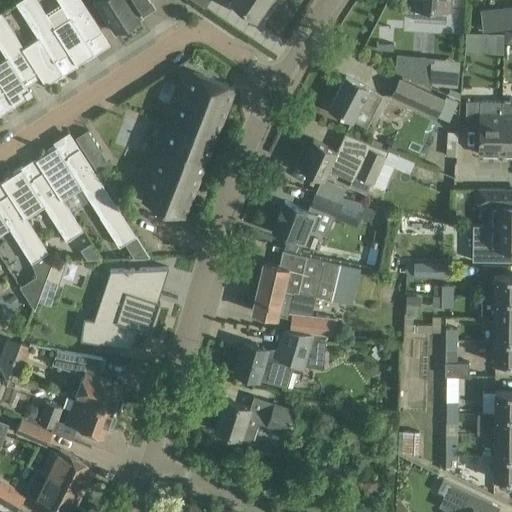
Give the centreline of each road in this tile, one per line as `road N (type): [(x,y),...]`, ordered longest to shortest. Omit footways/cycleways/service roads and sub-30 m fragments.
road 1 (tertiary): [(152,459),(232,183),(279,80)]
road 2 (residential): [(279,80),(199,32),(0,154)]
road 3 (residential): [(152,459),(263,511)]
